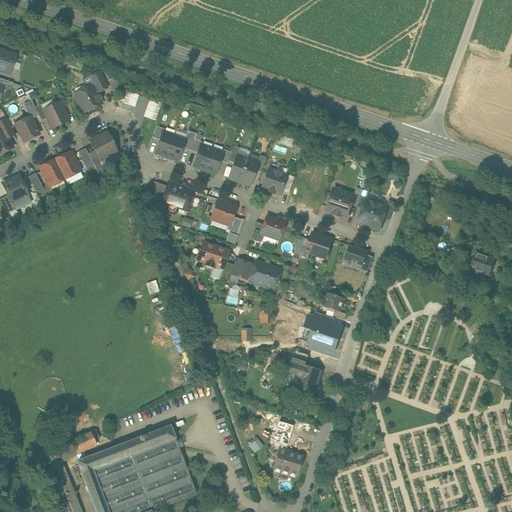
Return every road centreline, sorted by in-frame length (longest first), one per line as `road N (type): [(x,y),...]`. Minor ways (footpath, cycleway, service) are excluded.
road 1 (secondary): [(18,0),(427,141)]
road 2 (residential): [(0,170),(126,115),(145,162),(257,198)]
road 3 (residential): [(298,511),(386,245)]
road 4 (unclassified): [(478,0),(427,141)]
road 5 (residential): [(257,198),(386,245)]
